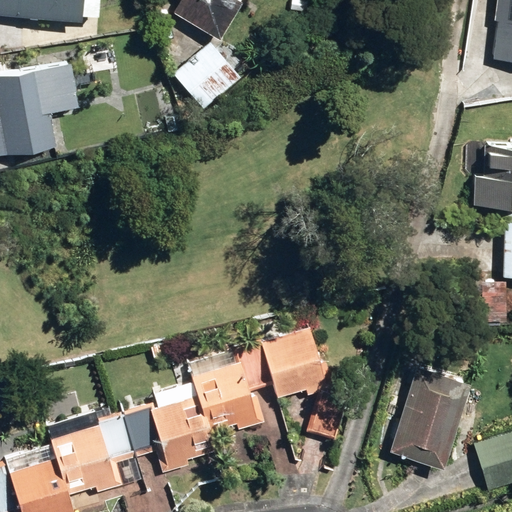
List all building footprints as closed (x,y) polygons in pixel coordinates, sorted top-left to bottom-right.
[(0,0),(0,10),(70,16),(70,9),(87,10),(87,0),(0,0)] [(148,0),(149,0),(211,35),(230,0),(148,0)] [(288,0),(287,9),(301,12),(300,16),(314,19),(318,0),(288,0)] [(511,0),(488,0),(487,17),(505,19),(501,57),(511,57),(511,0)] [(181,21),(160,24),(164,54),(185,51),(181,21)] [(166,70),(197,107),(235,73),(204,37),(166,70)] [(87,60),(93,64),(100,62),(104,56),(101,49),(95,46),(89,48),(85,54),(87,60)] [(0,69),(0,149),(47,142),(42,105),(70,101),(63,59),(0,69)] [(161,113),(163,127),(179,125),(177,110),(161,113)] [(495,273),(511,273),(511,138),(476,138),(476,171),(467,171),(466,201),(495,201),(495,273)] [(468,316),(499,316),(499,294),(468,293),(468,316)] [(228,345),(239,385),(267,378),(270,393),(301,384),(303,391),(316,387),(305,426),(330,433),(342,390),(318,383),(304,326),(228,345)] [(146,344),(149,356),(162,352),(159,340),(146,344)] [(241,394),(239,385),(228,345),(182,357),(187,378),(147,388),(150,403),(144,405),(144,402),(116,409),(128,455),(151,448),(156,468),(183,461),(181,453),(208,446),(202,426),(231,419),(232,425),(258,418),(251,392),(241,394)] [(381,447),(433,464),(462,377),(410,360),(381,447)] [(116,409),(88,416),(90,421),(41,435),(43,441),(0,452),(0,509),(7,507),(8,511),(56,511),(67,509),(62,489),(88,482),(90,489),(117,482),(111,459),(128,455),(116,409)] [(511,425),(468,438),(482,487),(511,477),(511,425)]
